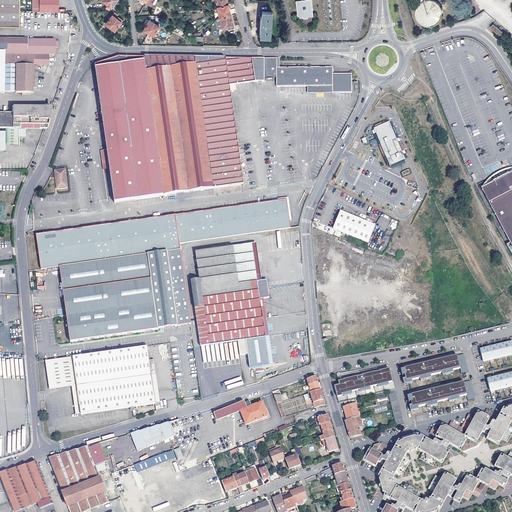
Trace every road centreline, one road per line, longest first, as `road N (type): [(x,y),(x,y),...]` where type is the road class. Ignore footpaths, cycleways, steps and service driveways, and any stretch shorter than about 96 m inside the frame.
road 1 (residential): [(40,453),(20,217),(79,66)]
road 2 (residential): [(322,367),(40,453)]
road 3 (tertiary): [(322,367),(306,221),(362,107)]
road 4 (unknown): [(309,274),(289,274),(277,241),(208,250),(231,397)]
road 5 (residential): [(349,456),(200,511)]
road 6 (residential): [(511,72),(491,41),(467,29),(411,45)]
